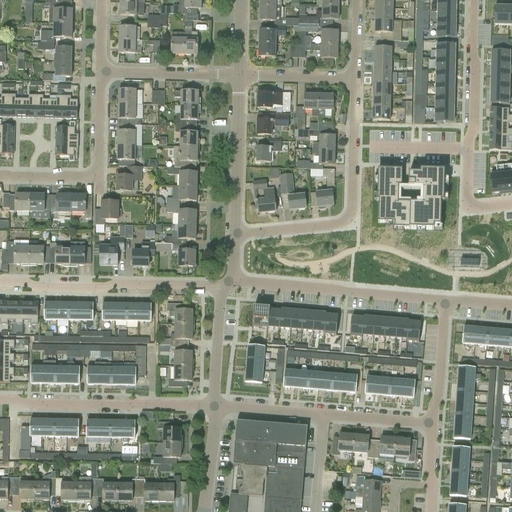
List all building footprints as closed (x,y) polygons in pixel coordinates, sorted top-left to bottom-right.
[(201,10),(201,0),(185,0),(185,9),(201,10)] [(375,0),(376,9),(393,9),(393,0),(375,0)] [(445,0),(438,0),(438,12),(455,12),(456,0),(445,0)] [(144,16),(144,3),(120,3),(120,16),(144,16)] [(69,10),(70,5),(50,5),(50,10),(49,10),(49,24),(53,24),(71,24),(72,11),(69,10)] [(322,6),(321,12),(316,12),(316,18),(299,18),(299,19),(298,25),(319,26),(319,20),(321,20),(338,20),(338,6),(322,6)] [(259,21),(274,22),(274,27),(286,27),(298,27),(298,25),(299,19),(281,19),(281,8),(259,7),(259,21)] [(495,25),(508,25),(509,8),(496,7),(495,25)] [(376,9),(375,21),(393,21),(393,9),(376,9)] [(438,12),(437,24),(455,25),(455,12),(438,12)] [(186,22),(186,28),(187,28),(192,28),(192,22),(198,22),(198,16),(186,15),(186,22)] [(392,34),(393,21),(375,21),(375,33),(392,34)] [(53,24),(53,32),(41,32),(40,43),(54,44),(54,38),(71,38),(71,24),(53,24)] [(455,38),(455,25),(437,24),(437,37),(455,38)] [(298,25),(298,27),(298,45),(306,45),(306,33),(319,33),(319,26),(298,25)] [(274,27),(274,32),(259,31),(259,44),(275,45),(276,37),(286,37),(286,27),(274,27)] [(139,28),(120,28),(119,41),(135,41),(139,41),(139,28)] [(197,56),(197,40),(198,32),(185,32),(185,34),(184,56),(197,56)] [(321,32),(321,45),(337,46),(338,32),(321,32)] [(171,56),(184,56),(185,34),(172,33),(171,56)] [(492,46),(508,46),(508,40),(508,37),(492,37),(492,46)] [(141,48),(135,48),(135,41),(119,41),(119,53),(141,54),(141,48)] [(275,58),(275,45),(259,44),(258,57),(275,58)] [(290,58),(298,59),(298,45),(290,45),(290,58)] [(305,52),(321,52),(321,59),(337,59),(337,46),(321,45),(306,45),(298,45),(298,59),(305,59),(305,52)] [(437,46),(437,59),(454,59),(455,46),(437,46)] [(374,48),(374,61),(391,61),(392,48),(374,48)] [(56,49),(56,63),(71,64),(71,49),(56,49)] [(492,52),(492,65),(510,66),(510,52),(492,52)] [(454,72),(454,59),(437,59),(436,71),(454,72)] [(374,61),(374,72),(391,73),(391,61),(374,61)] [(71,78),(71,64),(56,63),(55,78),(71,78)] [(509,78),(510,66),(492,65),(491,78),(509,78)] [(454,84),(454,72),(436,71),(436,84),(454,84)] [(391,85),(391,73),(374,72),(374,85),(391,85)] [(509,91),(509,78),(491,78),(491,90),(509,91)] [(453,97),(454,84),(436,84),(436,96),(453,97)] [(390,97),(391,85),(374,85),(373,97),(390,97)] [(509,104),(509,91),(491,90),(491,104),(509,104)] [(118,104),(118,105),(136,106),(136,91),(118,91),(118,99),(117,99),(117,104),(118,104)] [(174,98),(181,98),(181,106),(198,107),(198,92),(174,91),(174,98)] [(258,94),(257,109),(272,109),(282,109),(282,113),(290,113),(290,94),(272,93),(272,94),(258,94)] [(0,97),(0,115),(8,116),(8,94),(1,94),(1,97),(0,97)] [(8,94),(8,116),(21,116),(22,98),(16,98),(16,94),(8,94)] [(22,98),(21,116),(35,116),(35,94),(28,94),(28,98),(22,98)] [(35,94),(35,116),(48,117),(48,98),(42,98),(42,95),(35,94)] [(48,98),(48,117),(61,117),(62,95),(55,95),(55,99),(48,98)] [(62,95),(61,117),(75,117),(76,99),(69,99),(69,95),(62,95)] [(306,110),(312,110),(312,117),(318,117),(319,95),(305,95),(304,108),(295,107),(295,119),(297,119),(305,119),(306,110)] [(325,118),(325,111),(333,111),(334,95),(319,95),(318,117),(325,118)] [(453,109),(453,97),(436,96),(435,109),(453,109)] [(373,97),(373,109),(390,109),(390,97),(373,97)] [(118,120),(118,126),(135,126),(141,126),(141,120),(136,120),(136,106),(118,105),(118,120)] [(181,106),(181,115),(178,115),(176,116),(176,127),(180,127),(197,127),(197,121),(198,121),(198,107),(181,106)] [(390,121),(390,109),(373,109),(373,121),(390,121)] [(425,109),(420,109),(415,109),(414,125),(424,125),(425,109)] [(453,123),(453,109),(435,109),(435,122),(440,122),(453,123)] [(491,111),(491,125),(508,125),(511,125),(511,118),(508,118),(509,112),(491,111)] [(257,121),(257,136),(272,136),(272,128),(289,128),(289,125),(289,119),(289,115),(265,115),(265,121),(257,121)] [(305,131),(305,119),(297,119),(297,130),(305,131)] [(332,131),(332,124),(318,123),(318,131),(332,131)] [(491,125),(490,139),(508,139),(511,139),(511,134),(511,132),(508,132),(508,125),(491,125)] [(0,140),(14,141),(14,127),(0,126),(0,140)] [(135,147),(135,132),(135,126),(118,126),(118,132),(118,146),(135,147)] [(180,127),(180,148),(198,148),(198,133),(197,133),(197,127),(180,127)] [(56,128),(56,142),(78,143),(78,135),(75,135),(75,128),(70,128),(56,128)] [(431,142),(431,129),(412,129),(412,142),(431,142)] [(454,141),(454,129),(436,129),(436,141),(454,141)] [(310,131),(305,131),(297,130),(297,131),(295,131),(294,139),(310,139),(310,131)] [(312,143),(312,150),(335,151),(335,137),(320,136),(320,144),(312,143)] [(490,139),(490,153),(511,153),(511,146),(508,146),(508,139),(490,139)] [(0,140),(0,154),(13,155),(14,141),(0,140)] [(56,142),(55,156),(69,157),(74,157),(74,150),(78,150),(78,143),(56,142)] [(270,163),(271,152),(281,152),(281,142),(269,142),(269,148),(256,148),(256,163),(270,163)] [(135,168),(135,147),(118,146),(117,161),(118,161),(118,167),(127,167),(135,168)] [(174,160),(174,168),(191,168),(196,169),(196,162),(197,163),(198,148),(180,148),(173,147),(173,160),(174,160)] [(319,156),(319,164),(309,164),(309,162),(297,162),(297,170),(308,170),(319,171),(322,171),(322,170),(322,165),(334,165),(335,151),(312,150),(312,155),(319,156)] [(497,175),(490,176),(492,193),(500,193),(500,194),(511,193),(511,173),(511,165),(496,167),(497,175)] [(141,168),(135,168),(127,167),(127,177),(117,177),(117,192),(138,192),(138,182),(141,182),(141,168)] [(191,173),(191,168),(174,168),(167,168),(167,175),(180,175),(180,187),(197,188),(197,173),(191,173)] [(271,169),(270,178),(279,178),(279,170),(271,169)] [(327,179),(327,192),(316,193),(317,208),(333,206),(332,194),(334,194),(334,171),(322,170),(322,171),(319,171),(319,174),(322,174),(322,179),(327,179)] [(378,185),(377,201),(379,201),(378,223),(394,224),(394,229),(434,230),(434,227),(441,227),(441,217),(441,203),(444,203),(444,201),(444,171),(420,171),(420,174),(409,174),(408,188),(423,188),(423,204),(398,204),(399,188),(402,188),(402,170),(378,170),(378,185)] [(304,195),(295,196),(292,175),(279,176),(281,197),(288,197),(290,211),(306,209),(304,195)] [(276,213),(274,199),(275,199),(274,188),(267,189),(266,180),(252,182),(255,211),(258,210),(259,214),(276,213)] [(180,187),(180,199),(166,199),(166,206),(179,206),(180,201),(197,202),(197,188),(180,187)] [(15,213),(15,212),(29,212),(30,195),(16,194),(16,196),(10,196),(10,195),(9,195),(9,209),(9,212),(15,213)] [(45,195),(30,195),(29,212),(50,213),(51,199),(44,199),(45,195)] [(57,196),(51,196),(51,199),(50,213),(71,213),(71,195),(57,195),(57,196)] [(71,213),(85,213),(85,219),(92,220),(92,197),(86,197),(86,196),(71,195),(71,213)] [(105,226),(105,221),(118,221),(118,203),(102,202),(101,210),(95,210),(95,226),(105,226)] [(179,211),(179,206),(166,206),(166,214),(179,214),(178,225),(196,226),(196,212),(179,211)] [(165,237),(165,245),(171,245),(186,245),(186,240),(195,240),(196,226),(178,225),(178,233),(174,233),(172,235),(172,237),(165,237)] [(125,226),(124,238),(125,239),(132,240),(133,227),(125,226)] [(154,238),(155,227),(146,227),(145,238),(154,238)] [(110,247),(100,246),(94,245),(94,250),(100,250),(99,266),(117,266),(117,252),(124,252),(125,239),(124,238),(110,238),(110,247)] [(14,248),(8,247),(8,250),(8,265),(8,264),(14,264),(14,265),(28,265),(29,242),(21,241),(21,248),(14,248)] [(50,248),(38,248),(38,242),(29,242),(28,265),(43,265),(49,265),(50,248)] [(149,268),(149,258),(155,258),(155,243),(141,243),(141,252),(133,251),(132,267),(149,268)] [(171,253),(178,253),(178,267),(194,268),(195,252),(186,252),(186,245),(171,245),(171,253)] [(49,262),(55,262),(55,266),(70,266),(70,248),(50,248),(49,262)] [(91,249),(70,248),(70,266),(85,266),(85,265),(91,265),(91,249)] [(44,308),(44,320),(57,321),(57,320),(57,304),(57,303),(44,303),(44,308)] [(57,320),(57,321),(69,321),(69,320),(69,304),(57,303),(57,304),(57,320)] [(6,304),(6,322),(13,322),(13,326),(21,326),(21,322),(21,304),(6,304)] [(21,304),(21,322),(28,322),(28,326),(36,326),(36,304),(21,304)] [(69,320),(69,321),(81,321),(82,305),(82,304),(69,304),(69,320)] [(81,321),(95,322),(95,304),(82,304),(82,305),(81,321)] [(102,304),(102,322),(114,322),(115,321),(115,305),(102,304)] [(115,321),(114,322),(126,322),(126,321),(127,305),(115,305),(115,321)] [(126,321),(126,322),(127,322),(135,322),(138,322),(138,306),(138,305),(127,305),(126,321)] [(138,322),(151,322),(151,305),(138,305),(138,306),(138,322)] [(166,312),(169,312),(169,318),(175,318),(175,326),(192,326),(193,311),(189,311),(189,305),(166,305),(166,312)] [(258,310),(256,329),(268,330),(268,329),(269,311),(258,310)] [(269,311),(268,329),(279,329),(281,312),(269,311)] [(281,312),(279,329),(290,330),(292,313),(281,312)] [(292,313),(290,330),(302,331),(303,314),(292,313)] [(303,314),(302,331),(313,332),(315,314),(303,314)] [(315,314),(313,332),(325,333),(326,315),(315,314)] [(325,333),(324,335),(336,336),(338,316),(326,315),(325,333)] [(352,318),(350,338),(362,339),(362,337),(363,319),(352,318)] [(363,319),(362,337),(373,338),(375,320),(363,319)] [(375,320),(373,338),(384,339),(386,321),(375,320)] [(386,321),(384,339),(396,340),(397,322),(386,321)] [(397,322),(396,340),(407,340),(409,323),(397,322)] [(407,340),(407,342),(419,343),(420,324),(409,323),(407,340)] [(175,326),(175,335),(170,335),(170,346),(188,347),(188,341),(192,341),(192,326),(175,326)] [(147,338),(138,338),(137,345),(154,345),(154,328),(147,328),(147,338)] [(463,344),(475,345),(476,329),(464,328),(463,344)] [(488,330),(476,329),(475,345),(487,346),(488,330)] [(500,331),(488,330),(487,346),(498,347),(500,331)] [(511,332),(500,331),(498,347),(510,348),(511,332)] [(0,341),(0,355),(9,356),(9,355),(9,349),(13,349),(13,342),(0,341)] [(68,346),(68,352),(78,352),(78,358),(84,358),(84,352),(84,346),(68,346)] [(84,352),(84,358),(90,358),(90,352),(101,353),(101,347),(84,346),(84,352)] [(174,352),(174,367),(192,367),(192,353),(188,353),(188,347),(170,346),(159,346),(159,353),(170,353),(170,352),(174,352)] [(263,360),(264,348),(248,347),(247,359),(263,360)] [(0,355),(0,369),(9,369),(9,363),(13,363),(13,355),(9,355),(9,356),(0,355)] [(262,372),(263,360),(247,359),(246,371),(262,372)] [(44,360),(43,367),(44,367),(44,384),(55,385),(55,384),(56,368),(56,367),(56,361),(47,360),(44,360)] [(67,368),(67,384),(67,385),(79,385),(79,368),(74,368),(74,363),(67,363),(67,368)] [(87,368),(86,385),(100,386),(100,385),(100,364),(100,363),(94,363),(94,368),(87,368)] [(100,385),(100,386),(111,386),(111,385),(111,369),(106,369),(107,363),(100,363),(100,364),(100,385)] [(30,377),(30,384),(44,384),(44,367),(43,367),(32,367),(32,368),(31,368),(31,370),(31,377),(30,377)] [(55,384),(55,385),(67,385),(67,384),(67,368),(56,367),(56,368),(55,384)] [(174,367),(174,381),(170,381),(170,388),(188,388),(188,382),(191,382),(192,367),(174,367)] [(480,376),(474,376),(475,369),(459,368),(458,380),(474,381),(480,381),(480,376)] [(0,369),(0,383),(9,383),(9,376),(12,377),(13,369),(9,369),(0,369)] [(111,385),(111,386),(123,386),(123,385),(123,369),(111,369),(111,385)] [(123,385),(123,386),(135,386),(136,379),(135,379),(135,372),(135,369),(123,369),(123,385)] [(261,384),(262,372),(246,371),(245,383),(261,384)] [(283,387),(296,388),(297,372),(285,371),(283,387)] [(321,371),(321,374),(319,390),(331,391),(332,375),(327,375),(328,371),(321,371)] [(309,373),(297,372),(296,388),(307,389),(309,373)] [(319,390),(321,374),(309,373),(307,389),(319,390)] [(331,391),(343,392),(344,377),(332,375),(331,391)] [(356,378),(344,377),(343,392),(355,393),(356,378)] [(365,394),(377,395),(378,379),(366,378),(365,394)] [(390,380),(378,379),(377,395),(389,396),(390,380)] [(402,381),(390,380),(389,396),(401,397),(402,381)] [(473,393),(474,381),(458,380),(457,392),(473,393)] [(415,382),(402,381),(401,397),(413,398),(415,382)] [(479,399),(473,399),(473,393),(457,392),(456,404),(472,405),(472,404),(478,405),(479,399)] [(456,404),(455,416),(471,417),(472,405),(456,404)] [(455,416),(455,427),(471,429),(471,417),(455,416)] [(30,420),(30,428),(30,434),(30,436),(31,436),(31,437),(42,437),(43,437),(43,421),(43,420),(30,420)] [(43,437),(42,437),(54,437),(55,437),(55,421),(55,420),(43,420),(43,421),(43,437)] [(55,437),(54,437),(66,438),(67,437),(67,421),(55,420),(55,421),(55,437)] [(67,437),(66,438),(79,438),(80,421),(67,421),(67,437)] [(86,421),(86,438),(98,438),(99,438),(99,422),(99,421),(86,421)] [(99,438),(111,438),(111,422),(111,421),(99,421),(99,422),(99,438)] [(111,438),(121,439),(122,438),(122,422),(111,421),(111,422),(111,438)] [(121,439),(121,444),(129,444),(129,439),(135,439),(136,422),(122,422),(122,438),(121,439)] [(307,428),(237,422),(229,511),(300,511),(306,448),(307,428)] [(159,430),(164,430),(164,444),(180,444),(181,430),(177,429),(177,423),(159,423),(159,430)] [(470,441),(471,429),(455,427),(454,440),(470,441)] [(338,456),(338,452),(353,453),(354,436),(339,434),(339,438),(333,438),(331,456),(338,456)] [(353,453),(367,454),(367,459),(373,459),(374,441),(368,441),(368,437),(354,436),(353,453)] [(380,442),(374,441),(373,459),(378,460),(378,462),(386,462),(391,464),(393,465),(394,457),(395,439),(380,438),(380,442)] [(394,457),(408,458),(408,462),(415,463),(416,445),(409,444),(410,441),(395,439),(394,457)] [(164,444),(163,459),(153,458),(153,465),(177,465),(177,459),(180,459),(180,444),(164,444)] [(66,460),(82,461),(82,448),(77,448),(77,454),(66,454),(66,460)] [(82,461),(98,461),(99,455),(87,454),(87,448),(82,448),(82,461)] [(122,455),(122,461),(137,462),(137,456),(137,455),(137,448),(122,448),(122,455)] [(453,448),(452,461),(468,462),(469,450),(453,448)] [(468,474),(468,462),(452,461),(452,473),(468,474)] [(501,470),(511,470),(511,471),(511,477),(511,476),(511,464),(502,464),(501,470)] [(420,473),(413,472),(412,479),(420,480),(420,473)] [(35,483),(34,501),(49,501),(49,497),(49,494),(55,494),(55,479),(55,473),(52,473),(52,475),(44,478),(43,480),(42,481),(42,483),(35,483)] [(467,486),(468,474),(452,473),(451,484),(467,486)] [(159,485),(159,502),(173,503),(173,499),(173,496),(180,496),(180,477),(173,477),(173,480),(167,480),(167,485),(159,485)] [(0,482),(0,500),(8,500),(8,497),(8,496),(8,493),(13,493),(13,478),(8,478),(8,483),(2,483),(0,482)] [(13,478),(13,493),(20,493),(20,497),(20,500),(34,501),(35,483),(20,483),(20,478),(13,478)] [(76,484),(76,501),(90,501),(90,498),(90,494),(97,495),(97,480),(91,480),(91,479),(77,478),(77,484),(76,484)] [(55,479),(55,494),(61,494),(61,497),(61,501),(76,501),(76,484),(61,483),(61,479),(55,479)] [(97,480),(97,495),(103,495),(102,498),(102,501),(117,502),(118,484),(103,484),(103,480),(97,480)] [(356,485),(355,487),(356,487),(356,492),(356,493),(380,495),(381,482),(364,480),(364,488),(361,488),(362,485),(356,485)] [(118,484),(117,502),(132,502),(132,498),(132,495),(138,495),(138,481),(132,481),(132,484),(118,484)] [(138,481),(138,495),(144,495),(144,498),(144,499),(144,502),(159,502),(159,485),(144,485),(144,481),(139,481),(138,481)] [(466,498),(467,486),(451,484),(450,497),(466,498)] [(355,500),(355,498),(356,493),(345,492),(345,499),(355,500)] [(355,498),(355,500),(363,500),(362,505),(379,506),(380,495),(356,493),(355,498)]
